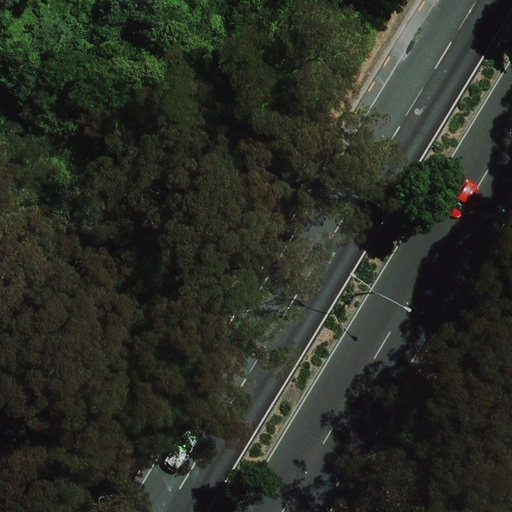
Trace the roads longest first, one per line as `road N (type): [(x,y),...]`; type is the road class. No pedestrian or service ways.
road 1 (trunk): [(149,511),(458,0)]
road 2 (trunk): [(511,140),(290,511)]
